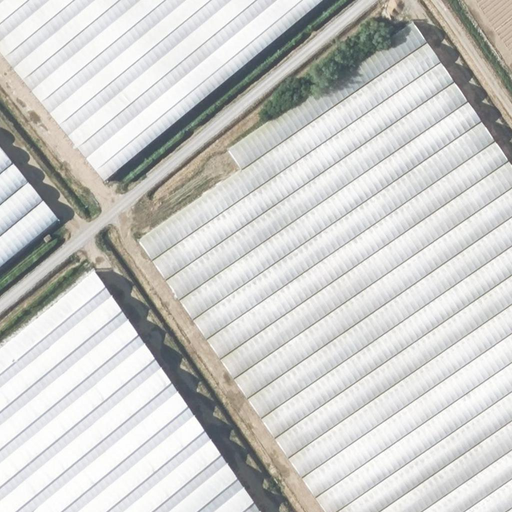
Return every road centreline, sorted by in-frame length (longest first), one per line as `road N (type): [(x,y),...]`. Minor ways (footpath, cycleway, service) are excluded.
road 1 (track): [(369,0),(0,306)]
road 2 (track): [(511,112),(439,0)]
